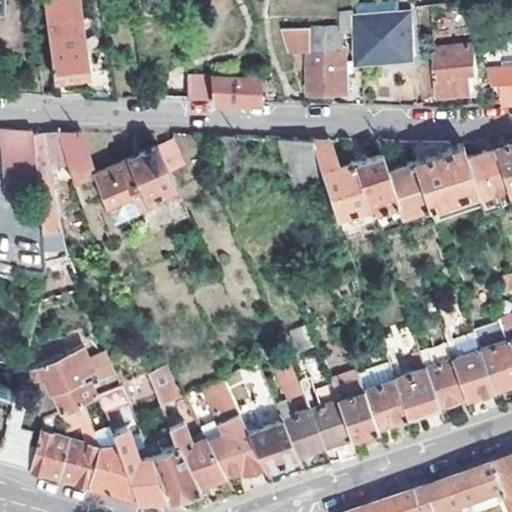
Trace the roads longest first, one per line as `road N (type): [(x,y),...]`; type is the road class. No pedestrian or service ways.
road 1 (residential): [(0,113),(356,127),(511,123)]
road 2 (tertiary): [(256,511),(511,422)]
